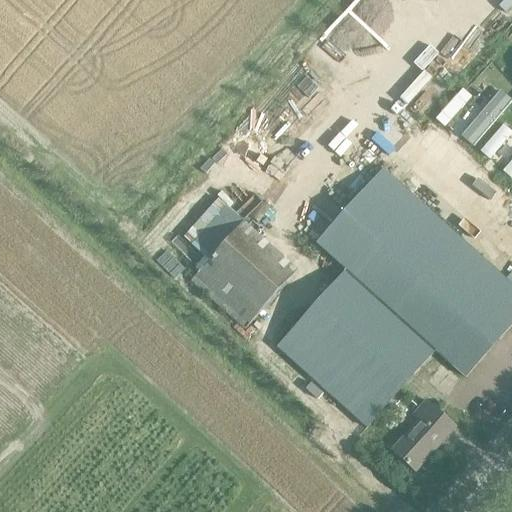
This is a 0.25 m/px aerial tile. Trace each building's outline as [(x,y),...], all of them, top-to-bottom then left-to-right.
[(384,0),(355,0),(354,3),(373,19),(388,3),(384,0)] [(349,56),(374,27),(350,7),(325,36),(349,56)] [(444,126),(472,96),(463,88),(435,118),(444,126)] [(490,158),(511,132),(511,130),(503,123),(480,150),(490,158)] [(511,178),(511,177),(511,159),(502,170),(511,178)] [(465,377),(511,325),(511,285),(384,169),(316,245),(346,272),(277,348),(366,428),(435,350),(465,377)] [(254,192),(241,209),(249,216),(262,199),(254,192)] [(244,329),(249,323),(251,325),(289,283),(287,281),(298,269),(244,221),(218,197),(183,237),(203,255),(192,267),(197,272),(190,280),(244,329)] [(415,472),(456,428),(426,401),(415,413),(421,418),(391,451),(415,472)]
